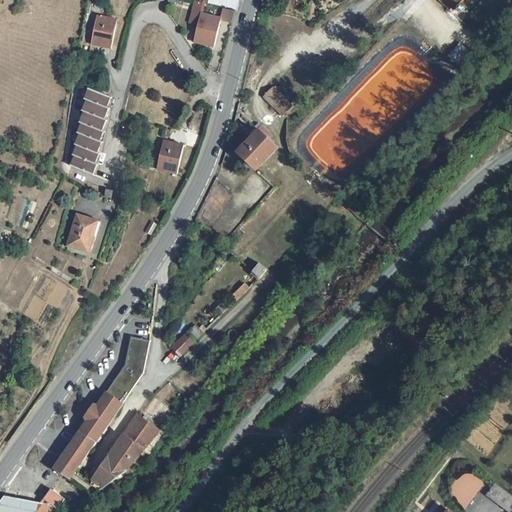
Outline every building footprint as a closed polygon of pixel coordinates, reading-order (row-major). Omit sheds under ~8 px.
[(438,0),(445,6),(450,0),(457,0),(468,9),(476,0),(438,0)] [(199,23),(201,14),(204,3),(195,1),(191,21),(199,23)] [(220,19),(220,20),(232,22),(234,11),(223,8),(220,19)] [(199,23),(194,43),(213,48),(220,20),(220,19),(201,14),(199,23)] [(115,22),(97,19),(93,47),(110,50),(115,22)] [(469,59),(458,48),(446,60),(457,71),(469,59)] [(98,165),(96,164),(100,153),(98,152),(102,142),(100,141),(104,131),(101,130),(106,119),(103,118),(108,108),(105,107),(109,97),(87,87),(71,166),(94,175),(98,165)] [(286,113),(296,123),(304,114),(298,109),(293,112),(271,90),(263,99),(282,118),(286,113)] [(259,133),(238,154),(255,170),(275,149),(268,142),(271,139),(262,129),(259,133)] [(181,151),(163,147),(157,177),(175,181),(181,151)] [(99,222),(77,216),(68,246),(86,252),(88,246),(91,247),(99,222)] [(226,247),(232,253),(245,238),(238,233),(226,247)] [(248,260),(244,256),(240,261),(245,265),(248,260)] [(258,265),(249,274),(257,281),(267,272),(258,265)] [(284,281),(271,296),(274,299),(288,284),(284,281)] [(230,300),(233,302),(246,290),(241,287),(230,300)] [(186,336),(171,352),(177,358),(193,342),(186,336)] [(123,370),(104,399),(111,404),(119,410),(139,378),(147,346),(129,342),(123,370)] [(79,435),(80,436),(94,446),(119,410),(111,404),(104,399),(96,410),(92,410),(83,422),(85,426),(79,435)] [(121,477),(156,435),(142,425),(135,420),(87,491),(96,497),(121,477)] [(52,474),(68,485),(94,446),(80,436),(64,460),(62,459),(52,474)] [(446,491),(465,507),(484,484),(466,468),(446,491)] [(498,511),(511,511),(511,505),(494,491),(485,502),(498,511)] [(39,510),(36,511),(57,511),(62,505),(48,496),(39,510)] [(3,499),(0,503),(0,511),(36,511),(39,510),(3,499)]
